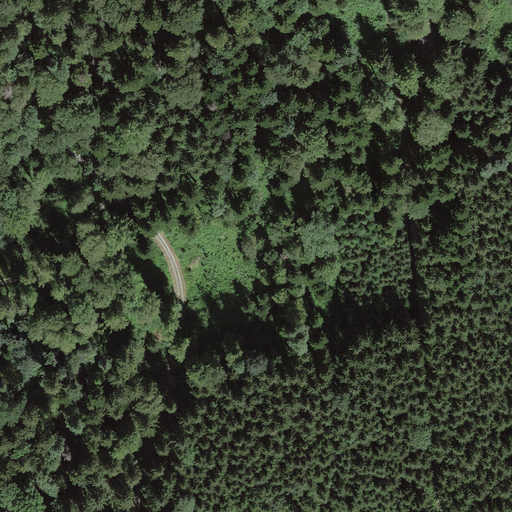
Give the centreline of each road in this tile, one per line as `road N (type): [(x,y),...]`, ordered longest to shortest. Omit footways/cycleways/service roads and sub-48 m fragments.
road 1 (track): [(441,511),(388,0)]
road 2 (track): [(0,131),(61,143),(162,243),(179,277),(174,338),(133,511)]
road 3 (track): [(0,283),(34,265),(117,195)]
